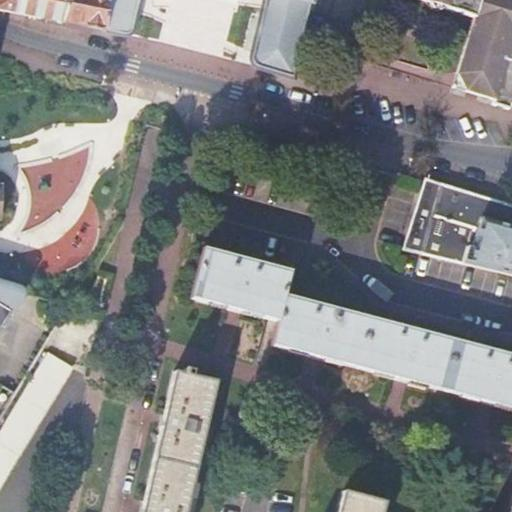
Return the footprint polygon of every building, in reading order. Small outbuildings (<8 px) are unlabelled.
[(0,0),(0,10),(62,22),(68,0),(0,0)] [(108,0),(68,0),(62,22),(106,31),(109,8),(108,0)] [(139,0),(264,0),(251,57),(251,61),(253,64),(258,67),(293,77),(310,0),(108,0),(109,8),(106,31),(125,34),(133,30),(139,0)] [(472,18),(455,73),(458,81),(463,91),(492,100),(511,106),(511,53),(507,51),(511,34),(511,3),(510,0),(418,0),(427,3),(429,9),(435,10),(441,8),(472,18)] [(450,88),(463,91),(458,81),(455,73),(450,88)] [(511,205),(424,181),(405,247),(468,265),(511,277),(511,205)] [(276,322),(269,346),(511,410),(511,356),(281,295),(288,271),(201,248),(187,298),(276,322)] [(0,289),(0,307),(10,314),(21,295),(0,289)] [(0,329),(10,314),(0,307),(0,329)] [(0,486),(71,370),(46,356),(0,431),(0,486)] [(184,511),(214,384),(189,379),(190,373),(182,371),(181,376),(172,374),(162,418),(160,417),(157,430),(160,431),(143,504),(140,503),(138,511),(184,511)] [(0,377),(0,389),(13,398),(18,389),(0,377)] [(382,511),(384,505),(343,494),(338,511),(382,511)]
